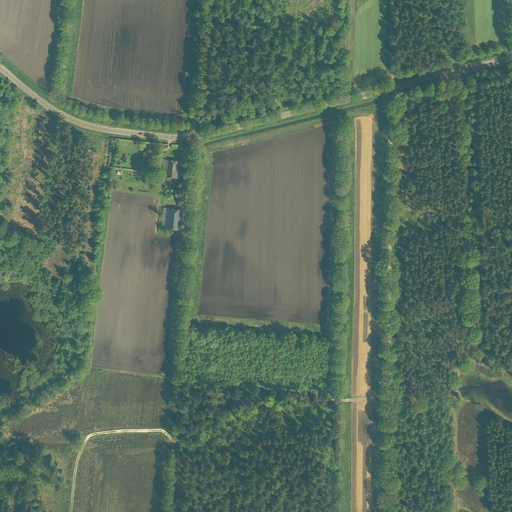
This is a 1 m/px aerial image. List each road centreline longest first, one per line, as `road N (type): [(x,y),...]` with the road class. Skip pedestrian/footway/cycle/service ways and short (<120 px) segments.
road 1 (tertiary): [(0,67),(81,123),(193,137),(511,57)]
road 2 (track): [(204,0),(178,329)]
road 3 (track): [(387,89),(389,399)]
road 4 (track): [(169,442),(251,401),(451,394)]
road 5 (track): [(511,368),(492,369),(482,358),(479,226),(511,223)]
road 6 (track): [(454,511),(450,365),(482,334)]
road 7 (track): [(70,511),(78,453),(90,434),(170,436)]
